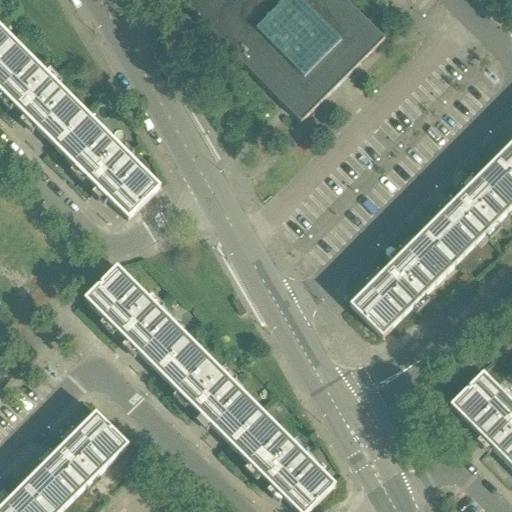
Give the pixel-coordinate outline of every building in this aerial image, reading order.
[(326,57),(347,78),(384,41),(342,0),(175,0),(176,1),(176,4),(180,4),(197,22),(197,25),(200,25),(217,42),(217,45),(220,45),(300,125),(328,97),(306,76),(303,79),(257,33),(291,0),(293,0),(337,45),(326,57)] [(0,96),(85,181),(127,223),(160,190),(0,30),(0,96)] [(328,97),(347,78),(326,57),(306,76),(328,97)] [(511,145),(348,309),(381,342),(511,210),(511,145)] [(311,511),(334,488),(189,343),(116,270),(83,303),(292,511),(311,511)] [(464,285),(469,281),(464,276),(459,280),(464,285)] [(511,406),(482,376),(449,409),(511,472),(511,406)] [(95,416),(22,489),(0,510),(0,511),(64,511),(128,449),(95,416)]
